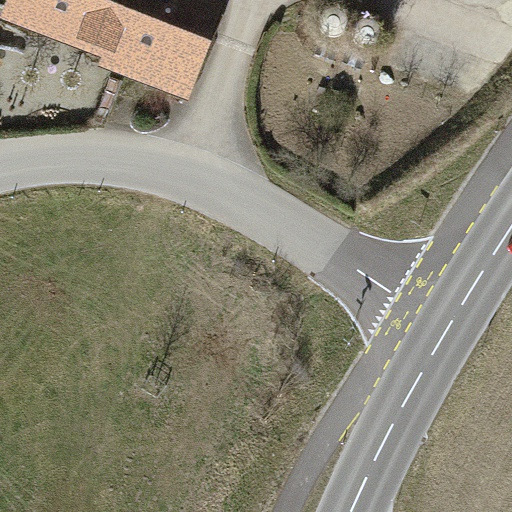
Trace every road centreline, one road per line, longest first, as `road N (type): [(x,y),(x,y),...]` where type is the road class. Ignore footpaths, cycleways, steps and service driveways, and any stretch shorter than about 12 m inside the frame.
road 1 (unclassified): [(445,331),(322,248),(187,181),(116,161),(0,163)]
road 2 (secondary): [(353,511),(445,331)]
road 3 (secondary): [(511,230),(445,331)]
